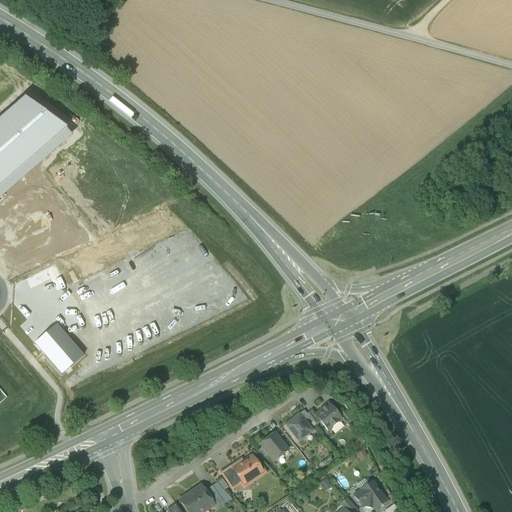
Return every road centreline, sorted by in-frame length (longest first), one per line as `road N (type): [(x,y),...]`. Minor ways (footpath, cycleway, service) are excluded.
road 1 (secondary): [(0,20),(144,120),(257,225)]
road 2 (unclassified): [(265,0),(511,68)]
road 3 (residential): [(128,507),(301,392)]
road 4 (secondary): [(259,361),(103,436)]
road 5 (secondary): [(257,225),(331,324)]
